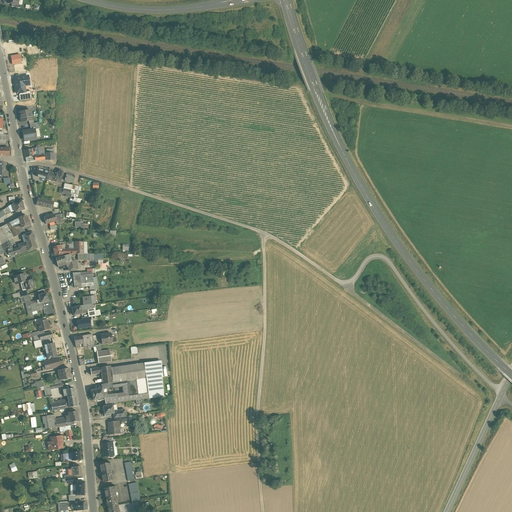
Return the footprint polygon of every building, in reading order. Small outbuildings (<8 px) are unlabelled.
[(17,55),(12,56),(12,57),(11,58),(12,61),(13,61),(13,62),(15,62),(15,64),(21,63),(21,62),(19,55),(17,55)] [(29,83),(28,76),(14,78),(17,94),(18,93),(25,92),(24,84),(29,83)] [(25,92),(18,93),(20,101),(32,100),(30,91),(25,92)] [(20,113),(19,113),(21,123),(32,121),(31,113),(28,111),(20,113)] [(37,140),(35,129),(31,130),(23,132),(24,142),(37,140)] [(9,148),(0,147),(0,155),(9,156),(9,148)] [(32,149),(24,151),(25,158),(33,157),(32,149)] [(36,177),(46,180),(49,172),(38,169),(38,170),(34,169),(34,172),(37,173),(36,177)] [(57,174),(49,172),(46,180),(59,183),(62,171),(58,170),(57,174)] [(75,177),(67,175),(65,181),(73,183),(75,177)] [(71,191),(60,189),(59,193),(66,195),(65,197),(71,198),(72,195),(70,195),(71,191)] [(50,202),(37,199),(36,206),(49,208),(50,202)] [(17,203),(13,204),(15,211),(15,212),(24,210),(23,205),(23,202),(22,202),(21,201),(17,203)] [(8,207),(3,211),(6,215),(11,213),(8,207)] [(54,215),(44,217),(46,224),(56,222),(54,216),(54,215)] [(26,216),(18,218),(20,223),(21,228),(22,228),(29,226),(26,216)] [(12,222),(0,228),(0,239),(2,244),(3,244),(8,241),(20,234),(17,229),(14,225),(12,222)] [(31,233),(24,235),(24,236),(21,237),(22,240),(23,239),(24,243),(26,243),(28,251),(36,249),(31,233)] [(24,243),(18,245),(19,248),(20,248),(21,253),(28,251),(26,243),(24,243)] [(60,245),(52,247),(55,257),(63,254),(61,250),(60,245)] [(13,250),(8,252),(10,256),(21,253),(20,248),(19,248),(13,250)] [(95,254),(83,254),(83,261),(83,264),(95,264),(95,254)] [(70,255),(64,256),(66,265),(65,266),(67,268),(68,267),(70,266),(69,262),(72,261),(70,255)] [(64,256),(55,259),(58,268),(65,266),(66,265),(64,256)] [(72,261),(69,262),(70,266),(68,267),(69,272),(78,269),(75,260),(72,261)] [(0,267),(0,277),(9,275),(9,272),(1,274),(0,271),(0,270),(8,267),(7,264),(0,267)] [(73,273),(75,288),(82,287),(80,276),(92,274),(92,272),(87,272),(73,273)] [(25,274),(14,277),(14,279),(15,282),(16,284),(21,283),(24,282),(27,281),(26,279),(26,277),(25,277),(25,274)] [(92,274),(80,276),(82,287),(90,286),(96,286),(95,285),(94,285),(92,274)] [(27,281),(24,282),(26,290),(27,290),(34,288),(31,280),(27,281)] [(44,294),(38,295),(39,300),(40,303),(42,303),(48,301),(46,293),(44,294)] [(90,296),(82,297),(83,305),(92,304),(90,296)] [(29,302),(25,304),(28,316),(32,315),(32,312),(44,309),(42,303),(40,303),(37,304),(31,305),(31,304),(30,304),(29,302)] [(80,306),(71,308),(73,316),(81,314),(81,311),(80,306)] [(93,308),(93,309),(87,310),(88,317),(91,317),(97,316),(95,311),(95,308),(93,308)] [(47,320),(37,322),(39,331),(39,332),(43,331),(50,329),(48,323),(48,324),(47,320)] [(82,321),(77,322),(78,328),(90,327),(89,320),(82,321)] [(44,334),(38,335),(40,340),(52,337),(51,332),(44,334)] [(111,333),(100,335),(102,345),(112,343),(111,333)] [(92,335),(74,337),(75,345),(76,348),(80,348),(79,344),(83,344),(83,347),(95,345),(94,341),(93,342),(92,335)] [(53,343),(46,345),(45,345),(46,349),(47,349),(48,354),(47,355),(48,359),(57,357),(53,343)] [(97,352),(96,352),(98,364),(111,362),(110,350),(101,351),(97,352)] [(58,359),(44,362),(45,367),(46,370),(60,367),(58,359)] [(147,378),(150,399),(164,397),(162,378),(163,378),(161,361),(145,363),(147,378)] [(145,363),(110,368),(113,383),(119,382),(127,381),(137,380),(147,378),(145,363)] [(101,368),(102,374),(101,374),(103,384),(111,383),(113,383),(110,368),(110,366),(101,368)] [(68,368),(59,370),(60,376),(59,376),(59,380),(60,381),(71,378),(68,368)] [(147,378),(137,380),(139,395),(144,394),(145,399),(150,399),(147,378)] [(44,380),(35,382),(36,389),(46,386),(46,383),(45,383),(44,380)] [(137,380),(127,381),(127,386),(128,392),(129,396),(139,395),(137,380)] [(101,388),(91,391),(91,392),(90,393),(91,395),(92,395),(93,400),(96,400),(97,402),(104,400),(103,396),(103,393),(106,392),(105,388),(102,389),(102,388),(101,388)] [(73,389),(66,390),(63,390),(64,397),(67,396),(68,401),(69,408),(76,406),(73,389)] [(123,393),(103,396),(104,400),(105,404),(145,399),(144,394),(139,395),(129,396),(128,392),(123,393)] [(64,402),(55,404),(54,403),(51,403),(51,404),(50,404),(51,404),(51,408),(52,408),(52,410),(69,408),(68,401),(64,402)] [(113,410),(113,405),(101,407),(101,412),(104,412),(104,417),(111,416),(111,414),(114,414),(113,410)] [(113,410),(114,414),(114,418),(126,417),(125,410),(117,412),(116,410),(113,410)] [(77,412),(69,413),(69,416),(70,420),(70,423),(71,422),(79,421),(77,412)] [(54,415),(46,416),(49,429),(56,427),(55,422),(54,415)] [(115,422),(108,423),(109,435),(121,434),(119,421),(115,422)] [(61,436),(50,438),(52,447),(53,447),(54,450),(62,448),(61,444),(62,443),(61,436)] [(103,444),(105,457),(114,456),(115,456),(114,450),(113,443),(110,443),(103,444)] [(79,452),(71,453),(72,461),(80,460),(79,452)] [(111,464),(101,466),(102,473),(112,471),(111,464)] [(80,466),(71,467),(72,475),(72,476),(81,475),(80,466)] [(112,471),(102,473),(104,483),(114,482),(112,471)] [(75,482),(75,492),(75,496),(84,495),(84,482),(75,482)] [(137,484),(128,485),(130,494),(136,493),(138,493),(137,484)] [(116,487),(105,489),(106,498),(116,497),(118,496),(116,487)] [(116,497),(106,498),(108,507),(118,506),(116,497)] [(75,502),(73,502),(74,511),(83,510),(82,501),(75,502)] [(69,502),(60,503),(61,511),(68,511),(67,506),(72,506),(73,511),(74,511),(73,502),(69,502)]
